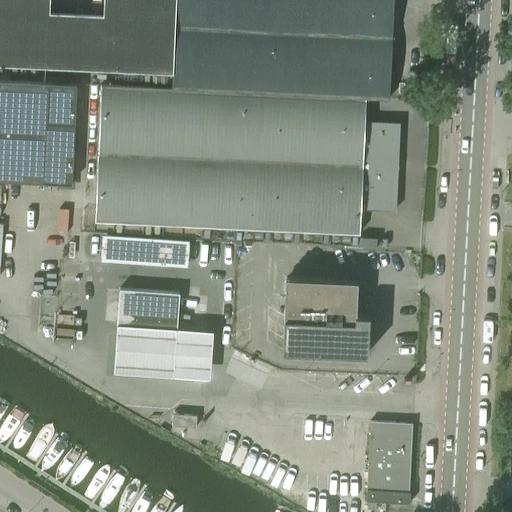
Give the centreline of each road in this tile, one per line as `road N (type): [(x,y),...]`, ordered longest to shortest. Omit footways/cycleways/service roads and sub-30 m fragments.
road 1 (secondary): [(450,511),(471,132)]
road 2 (secondary): [(471,132),(478,0)]
